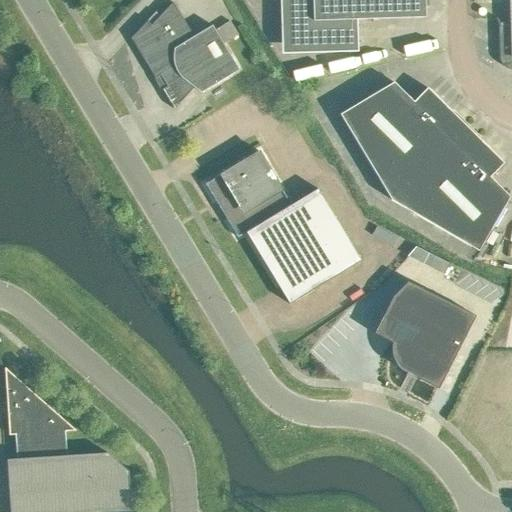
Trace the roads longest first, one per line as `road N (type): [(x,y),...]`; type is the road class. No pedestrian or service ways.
road 1 (residential): [(472,511),(441,460),(418,442),(392,427),(312,414),(261,382),(29,0)]
road 2 (residential): [(0,295),(165,434),(183,511)]
road 3 (residential): [(459,0),(461,56),(472,82),(511,118)]
